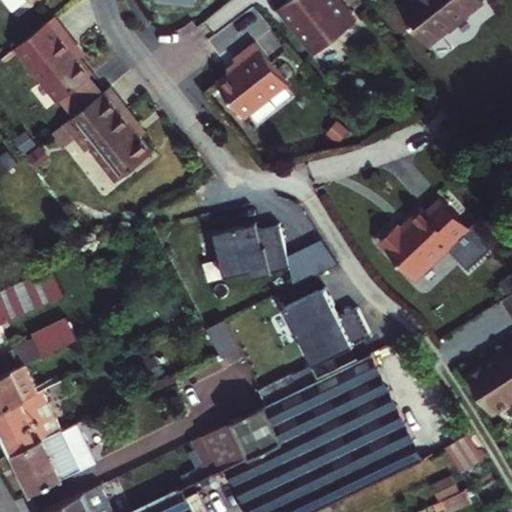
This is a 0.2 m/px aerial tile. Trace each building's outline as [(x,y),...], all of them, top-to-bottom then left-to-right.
[(280,0),(274,5),(310,51),(355,17),(341,0),(280,0)] [(428,40),(441,29),(444,33),(466,16),(463,13),(479,0),(398,0),(397,1),(428,40)] [(11,46),(52,99),(88,71),(62,38),(67,34),(52,15),(11,46)] [(218,82),(248,119),(289,86),(257,46),(239,60),(242,63),(218,82)] [(88,146),(114,180),(147,153),(121,120),(127,116),(105,88),(61,123),(83,150),(88,146)] [(408,226),(390,241),(423,280),(454,255),(458,251),(477,274),(506,247),(491,222),(479,231),(455,202),(440,215),(436,211),(421,224),(422,226),(414,233),(408,226)] [(265,216),(247,219),(249,227),(266,223),(265,216)] [(247,219),(218,225),(223,251),(228,250),(232,269),(258,263),(259,270),(297,263),(295,254),(288,219),(266,223),(249,227),(247,219)] [(328,233),(295,254),(297,263),(300,280),(343,259),(328,233)] [(0,293),(0,353),(0,352),(0,315),(3,321),(68,289),(56,266),(0,293)] [(330,282),(290,301),(319,360),(376,331),(362,303),(345,311),(330,282)] [(231,313),(215,321),(223,339),(240,330),(231,313)] [(30,361),(79,336),(69,318),(44,331),(46,333),(14,348),(22,365),(30,361)] [(511,337),(499,345),(504,352),(469,374),(495,417),(511,406),(511,337)] [(302,511),(425,454),(374,347),(323,372),(272,397),(208,429),(225,464),(231,461),(236,472),(244,489),(255,511),(302,511)] [(0,408),(43,387),(30,361),(22,365),(0,375),(0,408)] [(272,397),(323,372),(317,361),(298,370),(297,368),(266,383),(272,397)] [(79,381),(75,371),(66,375),(70,386),(79,381)] [(0,408),(0,421),(16,452),(64,429),(48,397),(70,386),(66,375),(43,387),(0,408)] [(100,459),(86,433),(70,440),(64,429),(16,452),(35,491),(100,459)] [(225,464),(208,429),(193,436),(211,471),(225,464)] [(511,511),(511,489),(475,430),(448,443),(491,511),(511,511)] [(449,478),(438,480),(444,508),(474,502),(470,487),(451,491),(449,478)] [(196,511),(183,484),(124,511),(196,511)] [(100,511),(88,488),(43,510),(43,511),(100,511)]
